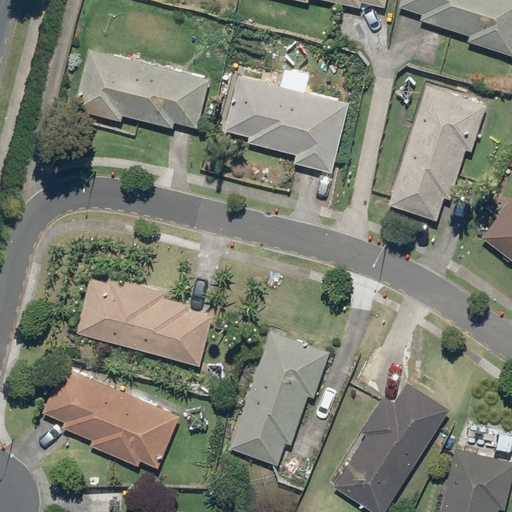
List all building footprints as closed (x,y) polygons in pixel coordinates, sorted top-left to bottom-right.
[(511,0),(402,0),(399,10),(474,36),(472,42),(511,55),(511,0)] [(91,111),(88,123),(136,134),(139,122),(196,135),(210,74),(91,46),(77,108),(91,111)] [(245,136),(243,144),(297,155),(295,163),(336,171),(351,99),(235,75),(224,131),(245,136)] [(476,150),(491,103),(427,83),(390,202),(436,216),(443,191),(453,194),(468,148),(476,150)] [(511,202),(485,238),(511,258),(511,202)] [(164,286),(110,272),(108,279),(91,275),(76,329),(199,362),(213,307),(162,293),(164,286)] [(291,440),(308,392),(315,394),(331,348),(273,327),(232,443),(276,459),(284,437),(291,440)] [(91,438),(88,445),(132,462),(136,452),(158,462),(179,411),(62,362),(43,408),(64,417),(61,425),(91,438)] [(383,511),(451,404),(406,376),(393,398),(385,393),(329,482),(376,511),(383,511)] [(506,508),(511,481),(511,460),(454,448),(440,511),(499,511),(501,507),(506,508)]
